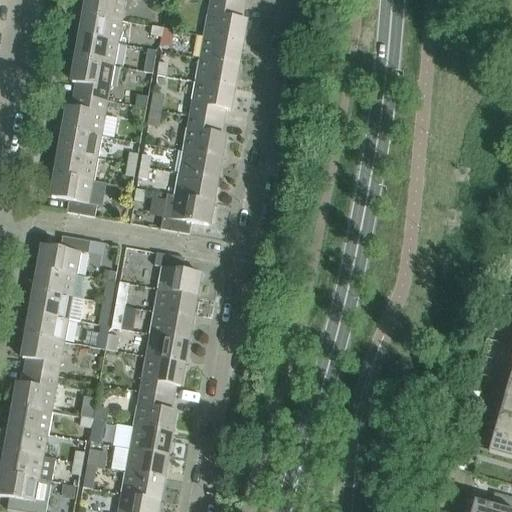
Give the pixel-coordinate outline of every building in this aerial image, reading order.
[(82,15),(122,23),(126,0),(86,0),(84,15),(82,15)] [(212,0),(210,0),(204,37),(244,44),(242,43),(246,21),(241,20),(244,0),(212,0)] [(84,17),(80,38),(118,45),(122,23),(82,15),(81,16),(84,17)] [(161,38),(163,30),(151,28),(149,36),(159,38),(161,38)] [(174,32),(163,30),(161,38),(173,41),(174,32)] [(204,37),(200,60),(238,66),(242,45),(244,45),(244,44),(204,37)] [(74,60),(114,67),(118,45),(80,38),(76,60),(74,60)] [(144,73),(153,74),(157,52),(148,50),(144,73)] [(77,85),(75,97),(108,103),(114,67),(74,60),(73,61),(76,61),(72,84),(77,85)] [(200,60),(196,82),(236,89),(234,88),(238,66),(200,60)] [(168,65),(159,63),(157,75),(166,77),(168,65)] [(196,82),(189,117),(222,123),(225,111),(230,112),(234,89),(236,90),(236,89),(196,82)] [(151,110),(161,112),(164,96),(154,94),(151,110)] [(146,110),(148,98),(136,96),(134,107),(136,108),(146,110)] [(61,130),(101,138),(108,103),(75,97),(72,109),(67,108),(63,130),(61,130)] [(134,118),(144,120),(146,110),(136,108),(134,118)] [(159,128),(161,112),(151,110),(148,127),(159,128)] [(220,135),(222,123),(189,117),(183,152),(223,159),(221,158),(225,136),(220,135)] [(97,160),(101,138),(61,130),(61,131),(63,132),(59,153),(97,160)] [(183,152),(179,175),(217,181),(221,160),(223,160),(223,159),(183,152)] [(53,175),(93,183),(97,160),(59,153),(55,175),(53,175)] [(129,154),(127,165),(136,167),(138,155),(129,154)] [(140,168),(149,169),(151,157),(143,156),(140,168)] [(125,177),(134,179),(136,167),(127,165),(125,177)] [(147,181),(149,169),(140,168),(138,180),(147,181)] [(68,202),(66,214),(95,219),(97,207),(89,206),(93,183),(53,175),(53,176),(55,176),(51,199),(68,202)] [(179,175),(175,197),(215,204),(213,203),(217,181),(179,175)] [(145,192),(136,190),(134,202),(143,204),(145,192)] [(167,196),(161,231),(189,236),(191,224),(209,227),(213,205),(215,205),(215,204),(175,197),(167,196)] [(43,248),(39,269),(77,276),(81,253),(88,254),(90,243),(62,238),(60,249),(40,246),(40,247),(43,248)] [(162,268),(158,291),(196,298),(200,276),(202,276),(203,275),(183,271),(185,260),(157,254),(155,266),(162,268)] [(73,299),(77,276),(39,269),(35,291),(32,291),(73,299)] [(104,280),(113,282),(115,272),(105,270),(104,280)] [(34,292),(30,314),(69,321),(73,299),(32,291),(32,292),(34,292)] [(158,291),(154,313),(194,321),(195,320),(192,319),(196,298),(158,291)] [(102,304),(111,306),(113,294),(104,292),(102,304)] [(126,296),(118,295),(116,306),(124,308),(126,296)] [(109,318),(111,306),(102,304),(100,316),(109,318)] [(116,306),(112,329),(120,330),(124,308),(116,306)] [(154,313),(150,336),(188,342),(192,321),(194,321),(154,313)] [(65,344),(69,321),(30,314),(26,336),(24,336),(65,344)] [(105,351),(108,336),(108,332),(109,328),(100,327),(96,349),(105,351)] [(27,361),(25,373),(58,379),(65,344),(24,336),(24,337),(26,337),(22,360),(27,361)] [(119,338),(108,336),(105,351),(116,353),(119,338)] [(150,336),(146,358),(186,365),(184,364),(188,342),(150,336)] [(146,358),(139,393),(173,399),(175,387),(180,388),(184,366),(186,366),(186,365),(146,358)] [(52,414),(58,379),(25,373),(23,385),(18,384),(14,406),(11,406),(11,407),(52,414)] [(139,393),(133,428),(174,436),(174,435),(171,435),(176,412),(170,411),(173,399),(139,393)] [(511,403),(504,401),(499,418),(511,422),(511,403)] [(13,408),(10,429),(48,436),(52,414),(11,407),(13,408)] [(511,422),(499,418),(494,436),(511,441),(511,422)] [(79,428),(91,430),(92,421),(81,419),(79,428)] [(105,423),(92,421),(91,430),(103,432),(105,423)] [(133,428),(129,451),(167,458),(171,436),(174,436),(133,428)] [(44,459),(48,436),(10,429),(6,451),(3,451),(44,459)] [(511,460),(511,441),(494,436),(489,453),(511,460)] [(87,466),(97,468),(106,470),(108,454),(90,450),(87,466)] [(6,453),(2,474),(40,481),(44,459),(3,451),(3,452),(6,453)] [(129,451),(125,473),(166,481),(166,480),(163,479),(167,458),(129,451)] [(74,464),(82,466),(84,454),(76,452),(74,464)] [(80,478),(82,466),(74,464),(71,476),(80,478)] [(93,491),(97,468),(87,466),(83,489),(93,491)] [(125,473),(121,496),(159,503),(163,481),(166,481),(125,473)] [(0,497),(9,499),(7,511),(8,511),(45,511),(51,483),(40,481),(2,474),(0,484),(0,497)] [(63,486),(61,495),(65,500),(74,502),(76,489),(63,486)] [(511,511),(511,499),(495,494),(491,507),(511,511)] [(157,511),(159,503),(121,496),(118,511),(157,511)] [(475,502),(471,511),(511,511),(491,507),(475,502)]
